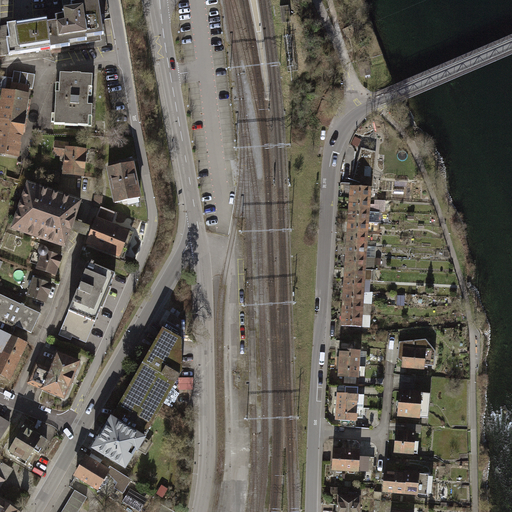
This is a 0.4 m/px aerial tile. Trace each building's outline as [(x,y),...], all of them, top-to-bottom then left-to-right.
[(50,43),(51,49),(70,46),(69,43),(87,40),(86,37),(100,35),(104,34),(98,0),(80,0),(81,2),(72,4),(73,8),(63,10),(64,16),(56,17),(57,22),(48,24),(50,43)] [(290,6),(281,7),(282,24),(291,23),(290,6)] [(50,43),(48,24),(47,22),(47,19),(26,22),(8,25),(10,39),(7,40),(9,55),(51,49),(50,43)] [(0,56),(9,55),(7,40),(10,39),(8,25),(0,26),(0,56)] [(69,43),(70,46),(101,41),(100,35),(86,37),(87,40),(69,43)] [(362,70),(364,78),(372,76),(370,68),(362,70)] [(36,75),(14,72),(13,78),(12,86),(34,89),(36,75)] [(12,86),(13,78),(0,76),(0,89),(12,91),(12,86)] [(73,77),(61,76),(60,86),(57,86),(56,95),(55,116),(52,115),(52,124),(55,124),(55,127),(65,127),(65,128),(78,129),(79,128),(92,128),(93,108),(88,108),(89,98),(92,98),(93,78),(82,77),(82,76),(73,76),(73,77)] [(28,95),(30,86),(11,83),(9,92),(28,95)] [(9,92),(2,91),(0,104),(0,156),(20,160),(30,96),(28,95),(9,92)] [(65,158),(66,147),(68,147),(69,142),(55,141),(53,156),(65,158)] [(68,147),(66,147),(65,158),(64,174),(84,176),(87,149),(68,147)] [(134,163),(106,169),(114,204),(142,198),(134,163)] [(60,172),(51,171),(51,182),(60,183),(60,172)] [(83,202),(28,183),(11,231),(66,250),(72,233),(76,222),(83,202)] [(375,187),(353,186),(352,197),(352,207),(351,218),(350,229),(349,239),(349,250),(348,261),(347,271),(346,282),(346,293),(345,303),(344,314),(344,325),(366,326),(375,187)] [(131,234),(96,221),(93,228),(89,239),(87,244),(122,257),(131,234)] [(93,228),(76,222),(72,233),(89,239),(93,228)] [(56,276),(63,257),(48,252),(48,249),(46,247),(43,246),(41,247),(39,249),(38,251),(39,254),(40,256),(36,269),(56,276)] [(115,274),(89,264),(87,271),(82,283),(78,291),(74,303),(70,312),(96,322),(115,274)] [(53,284),(33,277),(26,296),(46,304),(53,284)] [(96,322),(70,312),(60,336),(71,340),(73,337),(87,343),(96,322)] [(184,318),(173,313),(95,448),(130,469),(149,435),(147,434),(186,365),(184,318)] [(428,349),(405,347),(404,363),(404,368),(427,369),(427,366),(428,349)] [(361,377),(364,351),(342,349),(342,358),(341,366),(340,375),(361,377)] [(52,370),(36,364),(28,385),(66,401),(81,363),(58,354),(52,370)] [(426,391),(403,389),(400,416),(424,418),(426,391)] [(359,420),(360,394),(339,393),(339,401),(338,410),(338,419),(359,420)] [(0,442),(12,423),(0,414),(0,442)] [(44,436),(25,425),(11,451),(30,461),(44,436)] [(419,434),(399,432),(397,453),(417,455),(419,434)] [(345,449),(335,448),(335,472),(363,472),(363,449),(354,449),(345,449)] [(114,469),(89,455),(77,476),(102,490),(114,469)] [(0,511),(24,511),(25,511),(0,494),(15,470),(2,462),(0,464),(0,511)] [(423,473),(386,470),(385,493),(422,496),(423,473)] [(80,511),(89,497),(76,490),(62,511),(80,511)] [(128,490),(120,501),(135,511),(142,511),(148,504),(128,490)] [(362,511),(362,495),(338,494),(338,511),(362,511)]
